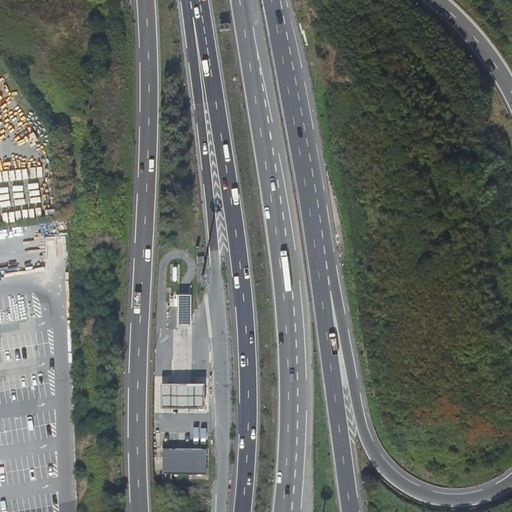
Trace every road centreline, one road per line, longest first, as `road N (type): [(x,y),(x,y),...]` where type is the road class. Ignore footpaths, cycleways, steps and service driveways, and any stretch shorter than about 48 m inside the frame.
road 1 (motorway): [(283,511),(285,307),(240,0)]
road 2 (trunk): [(145,0),(141,511)]
road 3 (motorway): [(200,11),(247,341),(240,511)]
road 4 (motorway): [(511,478),(470,497),(433,497),(397,481),(358,424),(339,317),(320,285)]
road 5 (motorway): [(320,285),(270,0)]
road 6 (motorway): [(200,11),(191,53),(216,288)]
road 7 (motorway): [(351,511),(320,285)]
road 8 (motorway): [(433,0),(462,24),(511,95)]
